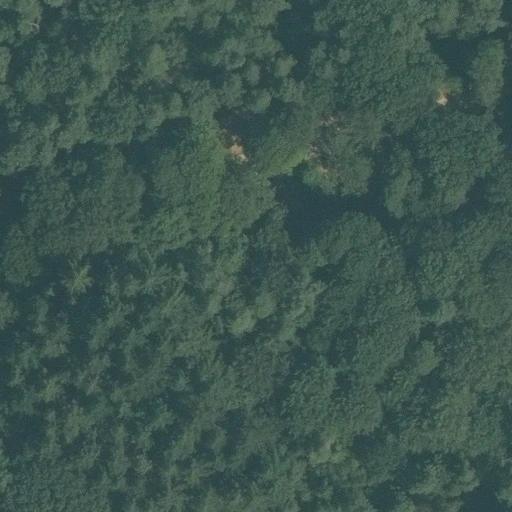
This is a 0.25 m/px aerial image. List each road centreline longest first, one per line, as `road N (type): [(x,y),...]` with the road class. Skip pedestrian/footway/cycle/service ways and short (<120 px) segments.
road 1 (track): [(511,147),(350,215),(261,232),(254,258),(312,349),(231,377),(170,431),(152,439),(92,437),(0,491)]
road 2 (track): [(0,236),(511,90)]
road 3 (track): [(312,349),(412,511)]
